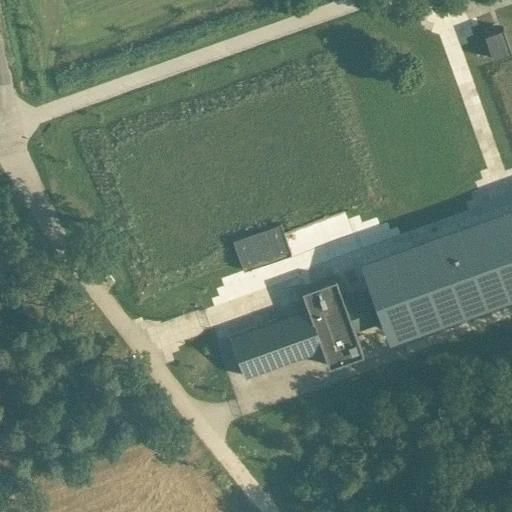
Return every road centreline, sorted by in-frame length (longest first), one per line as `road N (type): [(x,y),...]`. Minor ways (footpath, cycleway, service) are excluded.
road 1 (track): [(270,511),(50,229),(14,125)]
road 2 (unclassified): [(14,125),(382,0)]
